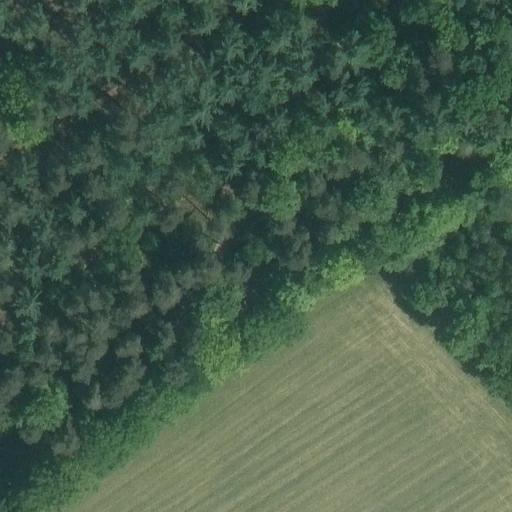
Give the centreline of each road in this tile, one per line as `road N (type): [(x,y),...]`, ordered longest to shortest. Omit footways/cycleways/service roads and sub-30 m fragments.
road 1 (track): [(329,0),(301,122),(261,173),(157,350),(0,485)]
road 2 (track): [(394,0),(511,82)]
